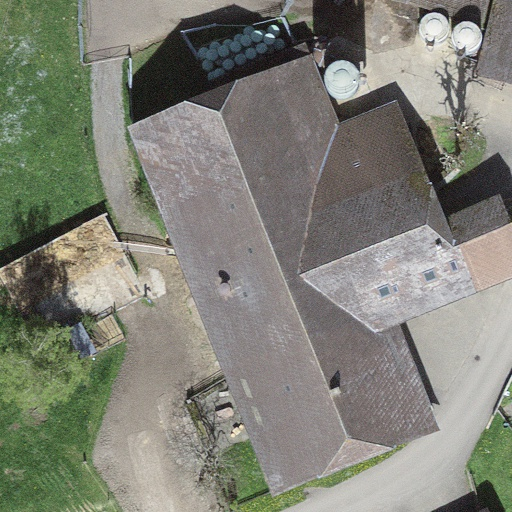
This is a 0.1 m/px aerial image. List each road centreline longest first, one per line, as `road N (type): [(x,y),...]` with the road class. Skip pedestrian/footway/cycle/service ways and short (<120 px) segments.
road 1 (track): [(157,511),(136,421),(160,299),(153,252),(104,108),(112,0)]
road 2 (track): [(511,141),(485,135),(396,75),(355,29),(268,4),(112,12)]
road 3 (track): [(511,317),(471,409),(438,454),(314,511)]
